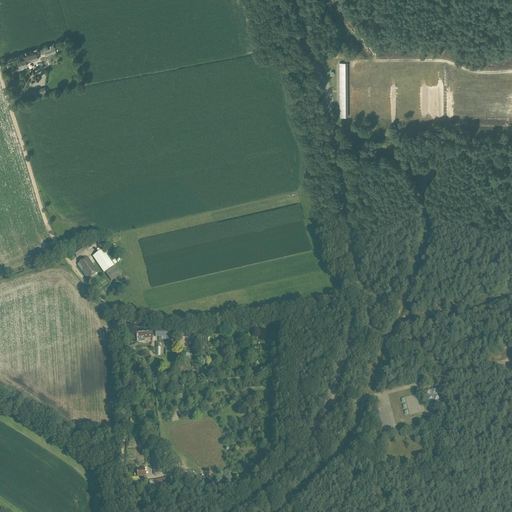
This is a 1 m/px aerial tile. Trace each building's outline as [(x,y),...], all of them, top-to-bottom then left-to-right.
[(55,46),(40,50),(41,54),(45,53),(46,56),(56,53),(55,46)] [(26,60),(18,63),(20,68),(28,66),(27,64),(38,60),(36,54),(25,58),(26,60)] [(347,63),(339,63),(339,64),(340,113),(340,117),(347,117),(347,63)] [(45,89),(43,84),(32,87),(33,93),(45,89)] [(94,241),(82,245),(86,250),(96,246),(94,241)] [(103,250),(93,257),(104,273),(114,266),(103,250)] [(111,251),(106,254),(111,262),(116,258),(111,251)] [(88,258),(77,265),(88,280),(98,273),(88,258)] [(115,266),(105,273),(111,281),(121,275),(115,266)] [(119,283),(114,286),(117,290),(127,284),(123,278),(117,281),(119,283)] [(144,322),(143,329),(144,329),(144,328),(148,329),(148,327),(155,328),(155,337),(158,337),(158,342),(169,342),(170,337),(181,338),(182,329),(168,329),(168,326),(151,323),(151,324),(144,322)] [(146,330),(138,331),(139,341),(144,341),(144,338),(152,338),(152,332),(147,333),(146,330)] [(184,351),(184,356),(198,356),(198,357),(203,357),(203,352),(206,352),(206,345),(201,345),(201,350),(199,350),(199,351),(184,351)] [(430,389),(425,391),(426,396),(427,396),(427,397),(427,398),(428,402),(429,404),(430,409),(434,408),(434,407),(436,407),(441,406),(440,401),(440,402),(439,400),(440,399),(438,395),(437,393),(438,392),(437,388),(432,389),(432,390),(430,390),(430,389)] [(159,451),(151,452),(153,474),(162,473),(162,471),(160,460),(159,451)] [(167,459),(160,460),(162,471),(177,470),(177,469),(181,469),(180,463),(179,463),(179,461),(176,462),(175,462),(174,459),(167,460),(167,459)] [(141,469),(136,469),(137,476),(146,475),(144,467),(141,467),(141,469)] [(181,474),(181,478),(198,480),(198,476),(196,476),(196,474),(191,473),(191,472),(184,471),(183,474),(181,474)] [(150,485),(146,485),(147,493),(151,492),(152,495),(156,494),(156,495),(162,494),(162,491),(168,490),(167,488),(170,487),(170,485),(172,484),(172,483),(172,482),(172,481),(171,482),(171,480),(172,479),(172,478),(170,478),(170,477),(149,481),(150,485)]
